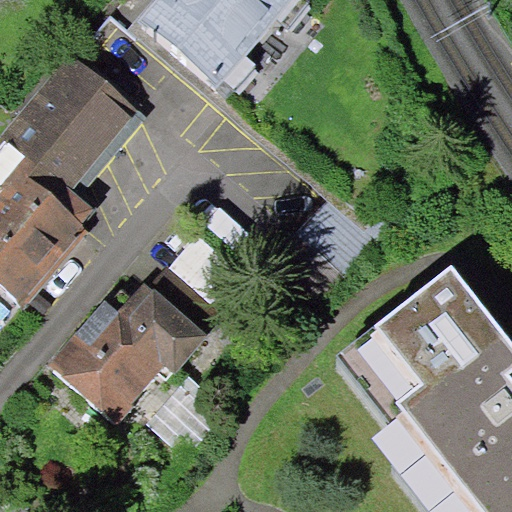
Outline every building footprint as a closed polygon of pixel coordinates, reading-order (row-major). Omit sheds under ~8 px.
[(317,1),(315,0),(180,0),(149,39),(231,107),(317,1)] [(140,120),(66,65),(4,147),(40,174),(77,202),(140,120)] [(108,233),(40,174),(0,219),(0,288),(33,318),(108,233)] [(154,271),(55,376),(121,438),(220,333),(154,271)] [(511,511),(511,346),(471,296),(397,354),(443,410),(419,429),(486,511),(511,511)]
